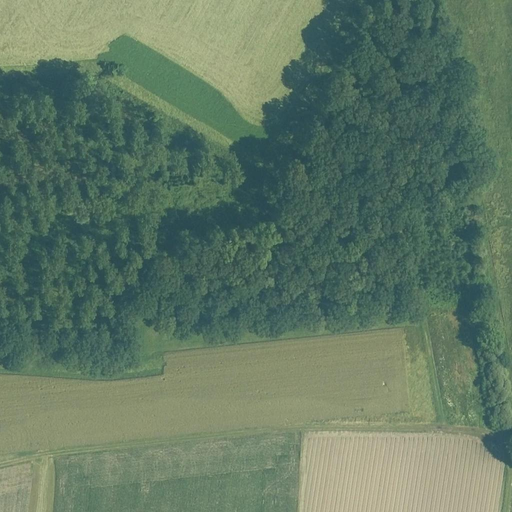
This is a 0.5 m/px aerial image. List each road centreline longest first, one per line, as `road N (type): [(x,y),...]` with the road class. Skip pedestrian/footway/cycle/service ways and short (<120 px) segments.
road 1 (track): [(370,0),(265,165),(265,205),(279,220),(388,223),(417,307),(438,429)]
road 2 (track): [(438,429),(277,429),(0,465)]
road 3 (track): [(505,511),(509,440),(438,429)]
